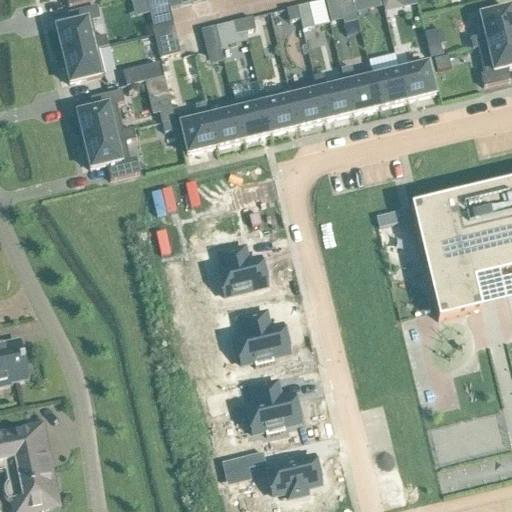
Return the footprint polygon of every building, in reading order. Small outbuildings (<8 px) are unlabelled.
[(47,0),(48,4),(63,1),(64,0),(67,12),(94,5),(93,4),(93,1),(92,0),(47,0)] [(165,0),(161,0),(145,4),(151,32),(172,27),(165,0)] [(190,0),(177,0),(180,10),(193,7),(190,0)] [(350,0),(344,0),(339,1),(344,24),(345,29),(357,26),(356,22),(353,11),(350,0)] [(396,0),(399,13),(415,9),(413,0),(396,0)] [(308,9),(297,11),(299,24),(302,35),(314,32),(308,9)] [(297,11),(285,14),(288,27),(299,24),(297,11)] [(71,29),(55,33),(62,60),(62,63),(97,54),(107,51),(105,41),(94,44),(90,25),(95,24),(92,12),(68,18),(71,29)] [(481,39),(469,42),(472,53),(478,52),(484,50),(511,43),(511,18),(511,12),(477,20),(481,39)] [(251,22),(241,25),(245,38),(255,35),(251,22)] [(344,24),(341,25),(344,40),(359,37),(357,26),(345,29),(344,24)] [(241,25),(232,27),(235,40),(245,38),(241,25)] [(172,27),(151,32),(159,64),(179,59),(172,27)] [(218,28),(205,30),(212,66),(225,64),(218,28)] [(511,43),(484,50),(491,80),(511,75),(511,43)] [(439,49),(426,52),(429,63),(441,60),(439,49)] [(103,81),(97,54),(62,63),(69,90),(83,86),(103,81)] [(372,62),(376,75),(400,68),(397,56),(372,62)] [(447,61),(433,64),(436,76),(450,73),(447,61)] [(157,68),(122,76),(126,90),(160,82),(157,68)] [(428,68),(400,75),(408,108),(436,102),(428,68)] [(369,73),(341,80),(344,89),(352,122),(380,115),(372,82),(369,73)] [(400,75),(372,82),(380,115),(408,108),(400,75)] [(321,79),(312,81),(314,87),(316,95),(324,129),(352,122),(344,89),(325,93),(321,79)] [(314,87),(286,94),(288,102),(296,136),(324,129),(316,95),(314,87)] [(286,94),(258,100),(260,109),(268,142),(296,136),(288,102),(286,94)] [(93,115),(76,119),(83,147),(122,138),(115,110),(123,108),(120,96),(90,103),(93,115)] [(258,100),(230,107),(232,116),(240,149),(268,142),(260,109),(258,100)] [(171,114),(158,118),(160,128),(174,124),(171,114)] [(202,115),(175,121),(177,129),(185,162),(212,156),(204,122),(202,115)] [(232,116),(204,122),(212,156),(240,149),(232,116)] [(174,124),(160,128),(163,138),(176,134),(174,124)] [(122,138),(83,147),(90,175),(105,172),(108,186),(138,178),(135,165),(129,166),(124,147),(134,145),(132,135),(122,138)] [(511,277),(511,187),(410,213),(437,327),(480,316),(473,287),(511,277)] [(397,229),(394,217),(375,222),(378,233),(397,229)] [(247,273),(242,253),(217,260),(220,273),(216,274),(223,303),(265,292),(263,287),(265,287),(261,269),(247,273)] [(272,368),(271,363),(287,359),(286,353),(288,353),(284,336),(282,337),(281,332),(280,331),(279,331),(268,334),(264,318),(239,324),(243,340),(234,342),(240,371),(253,368),(254,372),(272,368)] [(25,383),(18,348),(0,351),(0,390),(8,389),(8,387),(25,383)] [(254,409),(245,412),(251,440),(264,437),(265,442),(283,437),(282,433),(298,429),(297,423),(299,423),(295,406),(293,406),(292,402),(292,400),(290,401),(279,403),(276,388),(250,394),(254,409)] [(42,458),(36,432),(0,439),(0,474),(5,473),(9,488),(5,493),(5,498),(8,504),(12,507),(13,511),(46,511),(56,510),(53,498),(56,497),(53,481),(50,482),(45,457),(42,458)] [(223,480),(224,480),(265,470),(262,458),(220,468),(223,480)] [(265,473),(272,501),(285,498),(287,504),(305,500),(304,494),(319,490),(317,484),(319,484),(315,467),(313,468),(312,462),(265,473)]
